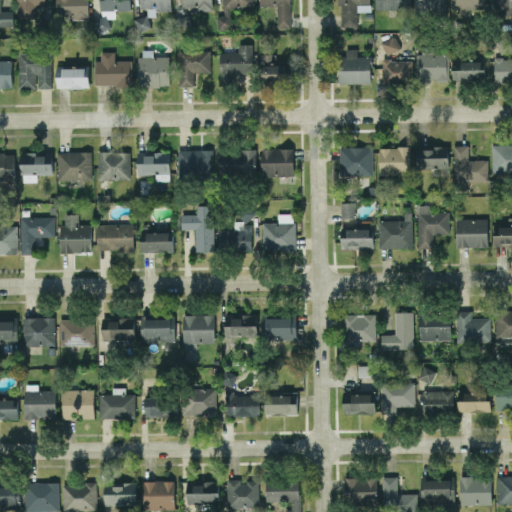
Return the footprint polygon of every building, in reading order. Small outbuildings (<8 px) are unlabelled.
[(0,0),(0,25),(13,25),(13,10),(1,10),(0,0)] [(45,0),(17,0),(17,17),(35,17),(35,4),(45,4),(45,0)] [(56,0),(56,18),(89,17),(88,0),(56,0)] [(116,9),(130,10),(130,0),(98,0),(98,30),(108,30),(108,17),(115,18),(116,9)] [(172,10),(172,0),(141,0),(141,8),(149,8),(149,16),(157,16),(157,10),(172,10)] [(212,8),(212,0),(180,0),(181,9),(212,8)] [(254,0),(222,0),(222,15),(216,15),(216,30),(231,29),(231,8),(254,7),(254,0)] [(277,26),(290,26),(289,0),(259,0),(259,5),(276,5),(277,26)] [(357,11),(370,11),(370,0),(339,0),(339,26),(358,26),(357,11)] [(409,0),(375,0),(375,8),(409,9),(409,0)] [(445,15),(445,0),(413,0),(413,15),(445,15)] [(485,0),(450,0),(451,15),(468,14),(468,8),(485,7),(485,0)] [(511,0),(492,0),(492,9),(511,9),(511,2),(511,0)] [(134,17),(135,29),(150,28),(148,15),(134,17)] [(386,54),(400,47),(394,35),(380,41),(386,54)] [(253,73),(252,44),(238,44),(239,52),(219,52),(219,84),(245,84),(245,73),(253,73)] [(371,83),(371,56),(357,55),(357,48),(345,48),(345,56),(338,55),(338,82),(371,83)] [(139,86),(170,85),(169,55),(155,55),(155,49),(139,49),(139,86)] [(179,86),(194,85),(194,72),(211,71),(210,49),(178,50),(179,86)] [(95,59),(95,85),(130,85),(130,59),(114,59),(114,51),(100,51),(100,59),(95,59)] [(51,88),(51,53),(18,53),(18,88),(51,88)] [(448,80),(447,53),(417,53),(417,81),(448,80)] [(261,76),(260,56),(277,56),(277,61),(298,61),(298,76),(261,76)] [(511,80),(511,57),(494,58),(495,81),(511,80)] [(412,59),(382,59),(382,82),(412,82),(412,59)] [(483,59),(452,60),(453,80),(483,79),(483,59)] [(0,87),(12,87),(11,60),(0,60),(0,87)] [(89,66),(56,67),(57,88),(89,87),(89,66)] [(511,143),(491,144),(492,172),(511,172),(511,143)] [(453,190),(466,190),(466,181),(487,181),(487,159),(468,159),(468,145),(454,145),(453,190)] [(372,175),(373,146),(340,146),(339,174),(372,175)] [(410,146),(379,147),(379,174),(411,174),(410,146)] [(261,176),(294,175),(293,147),(261,148),(261,176)] [(449,147),(416,147),(416,167),(448,168),(449,147)] [(179,179),(213,178),(212,149),(178,150),(179,179)] [(219,175),(256,176),(256,150),(219,149),(219,175)] [(92,179),(91,150),(57,151),(58,179),(92,179)] [(170,150),(137,151),(137,174),(155,173),(155,180),(170,180),(170,150)] [(52,174),(53,151),(20,151),(20,173),(52,174)] [(130,151),(98,151),(98,179),(130,179),(130,151)] [(0,152),(0,178),(14,178),(14,152),(0,152)] [(355,217),(355,202),(341,202),(341,217),(355,217)] [(181,213),(181,229),(195,229),(195,251),(213,250),(212,204),(199,205),(199,213),(181,213)] [(430,204),(417,205),(418,247),(433,247),(433,233),(450,233),(449,210),(430,211),(430,204)] [(404,219),(378,220),(379,248),(413,247),(412,211),(404,211),(404,219)] [(91,223),(78,223),(78,213),(65,213),(65,224),(59,224),(60,252),(92,251),(91,223)] [(295,248),(295,213),(277,213),(277,221),(262,222),(263,249),(295,248)] [(55,236),(54,216),(20,216),(20,253),(35,253),(35,236),(55,236)] [(488,246),(487,217),(456,218),(457,247),(488,246)] [(218,229),(218,249),(251,250),(252,222),(235,222),(235,229),(218,229)] [(134,249),(133,223),(97,223),(97,250),(134,249)] [(493,244),(511,244),(511,223),(494,223),(493,244)] [(16,225),(0,225),(0,253),(17,253),(16,225)] [(141,251),(173,251),(174,231),(149,231),(149,225),(141,225),(141,251)] [(371,248),(372,228),(342,228),(341,247),(371,248)] [(472,310),(456,310),(457,342),(491,341),(490,317),(472,317),(472,310)] [(511,310),(495,310),(496,346),(511,345),(511,310)] [(413,311),(394,311),(395,333),(381,334),(381,349),(414,348),(413,311)] [(451,339),(450,311),(419,311),(419,340),(451,339)] [(183,343),(215,342),(214,313),(182,315),(183,343)] [(257,313),(225,314),(225,336),(257,335),(257,313)] [(375,340),(375,313),(343,313),(344,341),(375,340)] [(55,345),(55,316),(23,316),(23,345),(55,345)] [(102,317),(102,339),(135,339),(135,316),(102,317)] [(297,337),(296,316),(261,316),(262,337),(297,337)] [(174,341),(174,318),(141,317),(141,341),(174,341)] [(0,343),(17,343),(17,319),(0,319),(0,343)] [(94,345),(94,319),(60,319),(59,344),(94,345)] [(358,376),(374,376),(373,364),(358,365),(358,376)] [(420,364),(416,377),(432,382),(436,370),(420,364)] [(231,386),(237,375),(227,370),(222,381),(231,386)] [(415,405),(415,381),(381,382),(381,413),(396,412),(396,406),(415,405)] [(511,381),(495,382),(496,409),(511,408),(511,381)] [(56,389),(38,389),(38,383),(25,383),(24,417),(55,418),(56,389)] [(125,386),(112,386),(112,393),(99,393),(99,418),(135,417),(134,393),(125,393),(125,386)] [(216,415),(216,388),(182,387),(182,399),(163,399),(163,414),(216,415)] [(63,415),(94,414),(94,388),(62,389),(63,415)] [(454,411),(453,389),(423,390),(423,412),(454,411)] [(464,391),(464,400),(459,400),(459,411),(489,411),(489,391),(464,391)] [(376,393),(344,392),(343,412),(375,413),(376,393)] [(259,414),(259,393),(226,394),(226,415),(259,414)] [(265,412),(297,413),(298,394),(265,393),(265,412)] [(145,396),(144,416),(162,416),(163,397),(145,396)] [(0,419),(16,419),(17,398),(0,398),(0,419)] [(511,503),(511,474),(496,475),(497,503),(511,503)] [(460,504),(492,504),(491,475),(459,476),(460,504)] [(345,501),(377,500),(377,476),(344,477),(345,501)] [(417,493),(397,493),(397,476),(382,476),(382,502),(399,502),(399,511),(416,511),(417,493)] [(241,478),(226,479),(227,507),(259,507),(258,480),(241,481),(241,478)] [(299,511),(299,478),(265,479),(266,501),(286,500),(286,511),(299,511)] [(420,479),(421,501),(454,501),(453,479),(420,479)] [(174,509),(175,480),(143,480),(142,508),(174,509)] [(59,510),(59,481),(24,482),(24,511),(59,510)] [(97,509),(97,481),(62,482),(63,510),(97,509)] [(137,482),(105,481),(104,503),(137,504),(137,482)] [(187,502),(220,501),(219,481),(186,482),(187,502)] [(0,508),(20,509),(20,483),(0,482),(0,508)]
